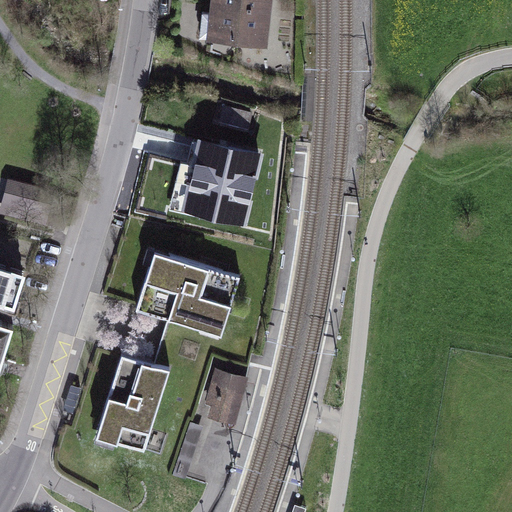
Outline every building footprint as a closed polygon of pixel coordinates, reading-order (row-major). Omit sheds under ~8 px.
[(208,0),(203,38),(264,46),(270,0),(208,0)] [(219,127),(247,134),(252,116),(223,110),(219,127)] [(226,144),(180,130),(166,179),(212,193),(226,144)] [(1,179),(0,184),(0,209),(30,217),(37,188),(1,179)] [(245,276),(146,244),(125,307),(224,340),(245,276)] [(0,310),(8,313),(19,275),(0,269),(0,310)] [(169,365),(113,349),(86,440),(143,456),(169,365)] [(250,375),(215,365),(205,400),(210,402),(240,410),(250,375)] [(240,410),(210,402),(207,413),(237,421),(240,410)] [(191,419),(173,472),(186,476),(204,423),(191,419)] [(305,511),(308,506),(295,501),(291,511),(305,511)]
